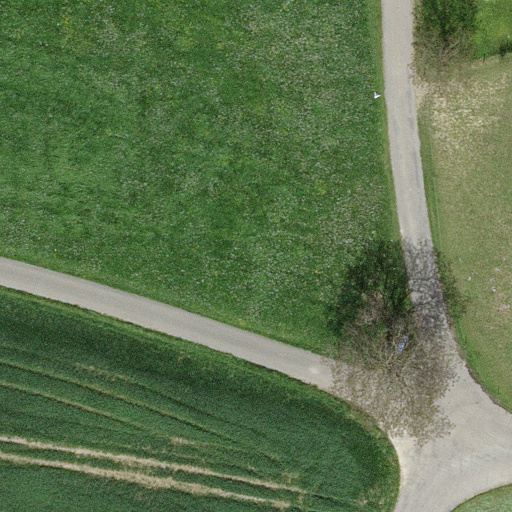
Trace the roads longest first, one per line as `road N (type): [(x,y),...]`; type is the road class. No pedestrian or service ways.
road 1 (unclassified): [(0,276),(329,374),(451,428),(511,445)]
road 2 (track): [(395,0),(411,178),(451,428)]
